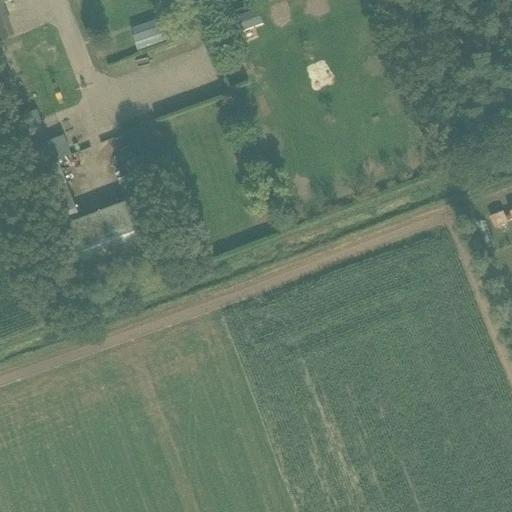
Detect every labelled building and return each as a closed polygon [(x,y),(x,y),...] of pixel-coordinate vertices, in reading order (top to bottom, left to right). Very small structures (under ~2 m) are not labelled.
[(137,49),(169,43),(164,19),(132,26),(137,49)] [(364,55),(380,51),(375,31),(359,35),(364,55)] [(16,120),(24,141),(45,134),(37,113),(16,120)] [(64,137),(18,155),(25,173),(71,155),(64,137)] [(57,234),(81,294),(155,265),(132,205),(57,234)] [(506,224),(502,213),(491,218),(495,228),(506,224)]
